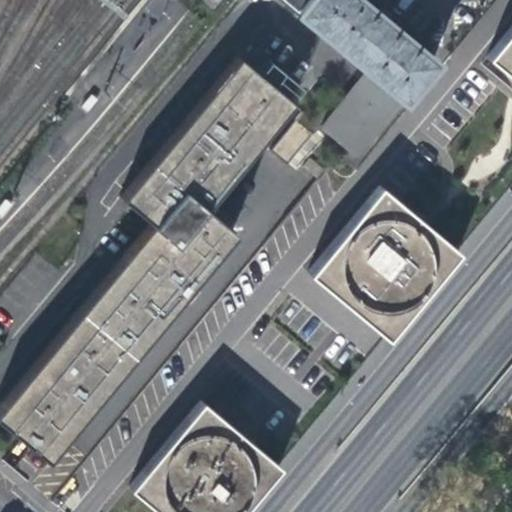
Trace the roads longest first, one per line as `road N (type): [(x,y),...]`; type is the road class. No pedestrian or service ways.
road 1 (residential): [(511,218),(269,511)]
road 2 (secondary): [(511,301),(339,511)]
